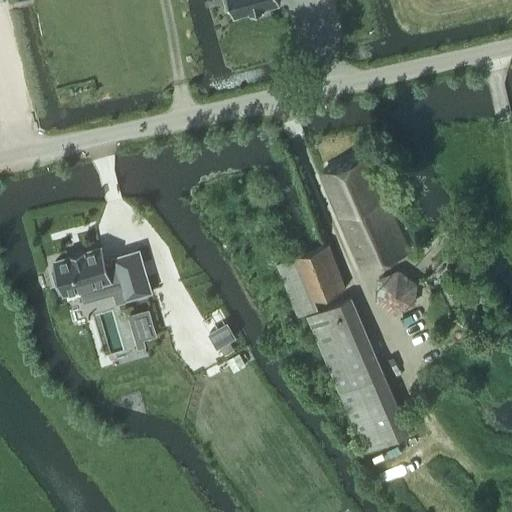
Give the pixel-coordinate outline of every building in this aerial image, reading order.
[(224,0),(227,8),(231,7),(233,13),(250,8),(250,11),(264,7),(263,5),(279,0),(224,0)] [(407,250),(405,245),(367,152),(322,170),(363,269),(407,250)] [(313,299),(345,287),(327,243),(276,263),(297,315),(317,308),(313,299)] [(59,266),(54,268),(59,285),(64,284),(66,290),(86,284),(90,298),(116,290),(119,300),(145,292),(133,250),(114,256),(114,258),(107,260),(106,258),(103,246),(57,260),(59,266)] [(394,313),(415,304),(417,281),(398,267),(378,277),(376,299),(394,313)] [(403,431),(348,298),(307,315),(362,448),(403,431)] [(149,310),(148,308),(147,309),(130,314),(129,314),(138,346),(139,346),(144,344),(142,337),(156,333),(149,310)] [(235,336),(227,322),(209,332),(217,346),(235,336)]
